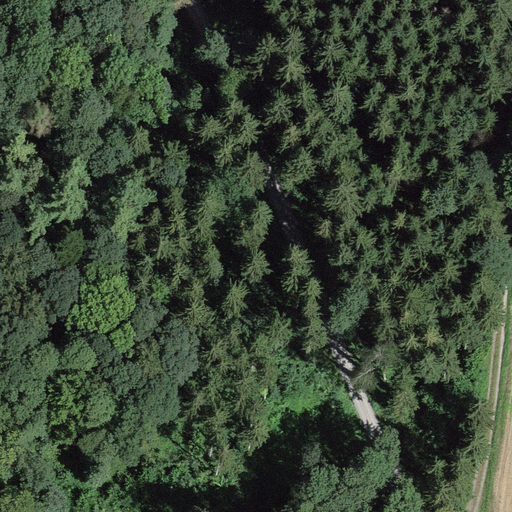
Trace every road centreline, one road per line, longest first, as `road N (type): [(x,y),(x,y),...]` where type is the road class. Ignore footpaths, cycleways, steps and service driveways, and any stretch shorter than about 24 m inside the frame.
road 1 (track): [(413,511),(185,0)]
road 2 (track): [(511,43),(507,223),(473,511)]
